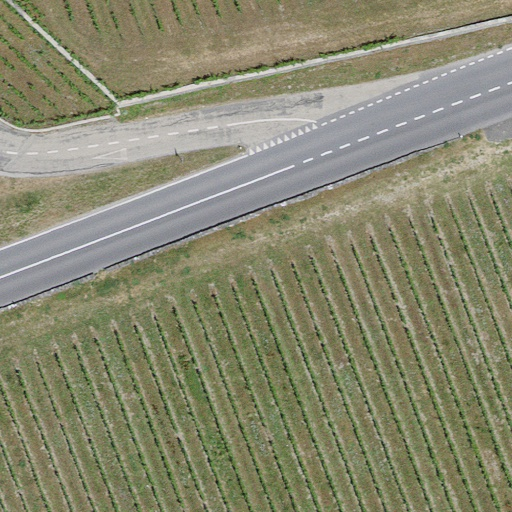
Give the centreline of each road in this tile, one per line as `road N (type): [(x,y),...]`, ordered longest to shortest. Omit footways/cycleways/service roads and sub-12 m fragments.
road 1 (secondary): [(0,280),(359,143)]
road 2 (tertiary): [(359,143),(318,125),(245,120),(88,147),(0,149)]
road 3 (secondary): [(359,143),(511,88)]
